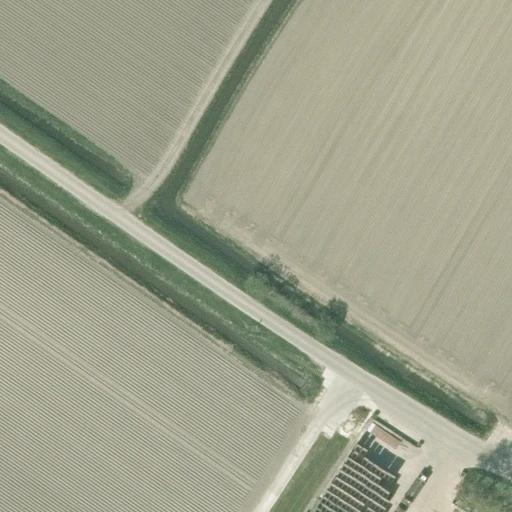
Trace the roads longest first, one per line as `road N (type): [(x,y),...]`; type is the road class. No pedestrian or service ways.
road 1 (unclassified): [(511,470),(283,330),(0,135)]
road 2 (track): [(349,371),(262,511)]
